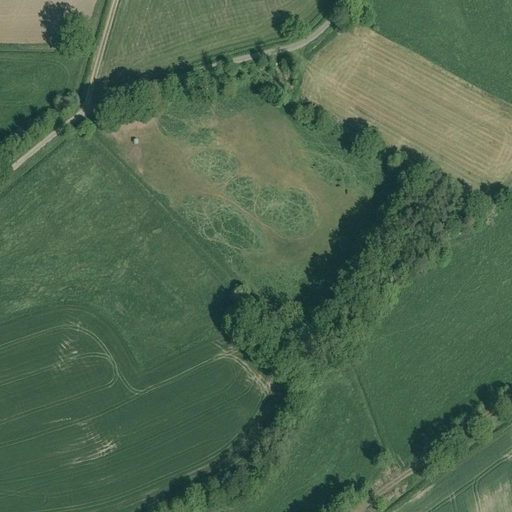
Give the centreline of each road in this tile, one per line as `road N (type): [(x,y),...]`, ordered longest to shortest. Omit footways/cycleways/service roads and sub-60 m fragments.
road 1 (unclassified): [(0,169),(81,113),(303,44),(343,0)]
road 2 (track): [(511,384),(345,511)]
